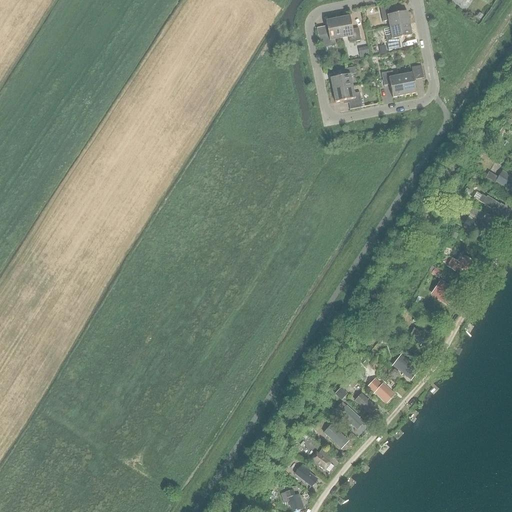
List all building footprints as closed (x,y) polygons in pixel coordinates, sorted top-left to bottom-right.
[(388,21),(389,28),(409,24),(407,12),(394,15),(392,5),(379,7),(382,22),(388,21)] [(341,39),(349,37),(350,43),(361,41),(358,29),(352,30),(349,17),(337,19),(341,39)] [(334,40),(341,39),(337,19),(325,22),(328,35),(318,36),(321,49),(335,46),(334,40)] [(411,36),(409,24),(389,28),(391,35),(385,36),(388,51),(400,48),(398,39),(411,36)] [(407,75),(400,76),(404,96),(416,93),(414,80),(423,79),(421,66),(406,69),(407,75)] [(330,79),(333,91),(352,87),(350,75),(356,74),(354,68),(342,70),(343,76),(330,79)] [(392,98),(404,96),(400,76),(393,78),(392,72),(381,74),(383,86),(390,85),(392,98)] [(354,94),(352,87),(333,91),(335,103),(348,101),(350,110),(362,108),(359,93),(354,94)] [(502,125),(495,136),(499,138),(506,127),(502,125)] [(500,148),(496,145),(492,149),(497,153),(500,148)] [(494,184),(495,182),(511,192),(511,177),(502,171),(498,178),(489,172),(485,178),(494,184)] [(471,192),(466,189),(462,196),(467,199),(471,192)] [(502,217),(507,208),(487,196),(482,205),(502,217)] [(471,206),(461,223),(469,228),(478,234),(479,232),(488,237),(493,230),(484,225),(485,223),(481,220),(485,215),(471,206)] [(466,274),(473,262),(463,257),(465,254),(462,252),(456,262),(451,259),(446,267),(454,272),(457,268),(466,274)] [(432,267),(428,272),(437,278),(441,272),(432,267)] [(431,294),(438,298),(449,304),(453,298),(450,296),(453,291),(439,282),(431,294)] [(410,338),(411,339),(428,348),(432,339),(416,330),(415,331),(414,330),(410,338)] [(360,362),(365,367),(371,360),(366,356),(360,362)] [(416,369),(406,361),(400,357),(393,366),(403,374),(404,373),(409,377),(416,369)] [(351,376),(340,386),(345,391),(355,380),(351,376)] [(382,385),(380,386),(376,382),(372,386),(370,385),(366,389),(373,396),(376,393),(387,403),(393,396),(382,385)] [(334,395),(341,402),(348,395),(341,388),(334,395)] [(376,409),(367,400),(361,394),(354,401),(370,416),(376,409)] [(356,430),(363,424),(346,407),(339,414),(356,430)] [(315,428),(310,423),(306,428),(311,432),(315,428)] [(339,436),(336,433),(329,427),(323,434),(337,446),(338,444),(342,448),(349,441),(341,435),(339,436)] [(316,453),(310,460),(325,471),(325,470),(329,473),(334,467),(330,464),(329,463),(333,458),(322,450),(318,454),(316,453)] [(311,488),(317,480),(300,467),(294,475),(311,488)] [(284,472),(270,489),(273,491),(287,474),(284,472)] [(297,498),(293,499),(292,497),(295,496),(293,490),(285,493),(280,495),(283,504),(288,502),(290,511),(294,511),(301,510),(297,498)]
